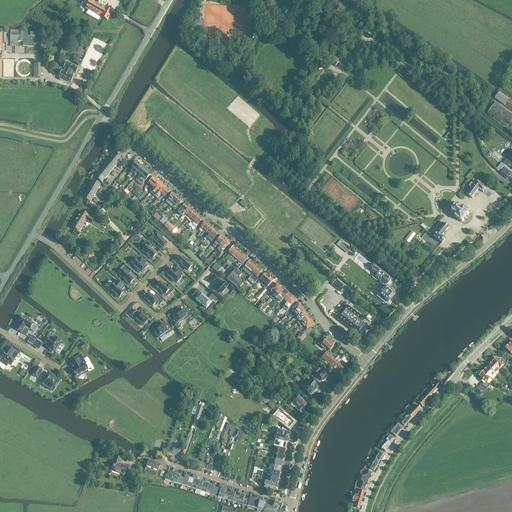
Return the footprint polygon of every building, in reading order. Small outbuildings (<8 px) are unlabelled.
[(112,12),(91,0),(90,0),(85,9),(86,9),(86,8),(107,21),(112,12)] [(203,28),(203,19),(200,18),(199,20),(198,19),(194,22),(194,25),(198,28),(199,27),(199,29),(200,29),(203,28)] [(23,38),(23,30),(10,30),(10,42),(10,43),(11,44),(12,45),(13,45),(15,45),(16,45),(17,44),(17,43),(17,41),(22,42),(22,41),(23,41),(22,46),(33,47),(33,46),(33,45),(34,46),(35,44),(36,44),(37,43),(37,42),(38,41),(37,40),(36,39),(35,39),(35,37),(39,37),(40,34),(31,33),(30,32),(30,31),(29,31),(29,32),(24,32),(23,38)] [(82,58),(85,50),(80,48),(79,50),(63,45),(61,53),(76,58),(77,56),(82,58)] [(338,63),(336,61),(331,56),(330,56),(329,57),(330,57),(328,59),(327,58),(326,59),(327,60),(335,67),(338,63)] [(73,73),(75,74),(78,68),(67,62),(64,68),(66,69),(65,72),(62,71),(59,76),(70,82),(73,77),(72,76),(73,73)] [(495,99),(505,106),(509,99),(500,92),(495,99)] [(508,127),(511,121),(511,114),(496,103),(488,113),(508,127)] [(115,154),(111,158),(118,163),(121,159),(115,154)] [(118,163),(111,158),(108,162),(114,167),(118,163)] [(114,167),(108,162),(105,166),(111,171),(114,167)] [(131,176),(140,165),(137,162),(131,169),(132,170),(129,175),(127,176),(128,177),(128,178),(129,179),(131,176)] [(144,169),(140,165),(131,176),(133,178),(137,174),(138,175),(144,169)] [(111,171),(105,166),(101,170),(108,175),(111,171)] [(507,179),(511,173),(511,171),(510,170),(509,171),(507,170),(506,170),(504,168),(500,173),(507,179)] [(147,172),(144,169),(138,175),(140,177),(136,181),(138,183),(147,172)] [(108,175),(101,170),(98,174),(105,179),(108,175)] [(151,175),(147,172),(138,183),(141,185),(145,181),(151,175)] [(105,179),(98,174),(95,178),(101,183),(105,179)] [(159,182),(158,181),(154,178),(153,178),(148,184),(154,189),(159,182)] [(93,181),(90,185),(98,190),(100,185),(93,181)] [(159,182),(154,189),(152,190),(150,192),(154,196),(163,185),(159,182)] [(475,186),(472,184),(469,187),(472,189),(470,193),(468,191),(466,194),(472,198),(479,190),(483,193),(486,189),(478,182),(475,186)] [(98,190),(90,185),(88,190),(95,194),(98,190)] [(166,188),(163,185),(154,196),(155,197),(157,199),(166,188)] [(170,191),(166,188),(157,199),(159,200),(162,196),(164,198),(170,191)] [(95,194),(88,190),(85,194),(93,199),(95,194)] [(94,200),(93,199),(85,194),(82,199),(90,203),(91,201),(96,203),(97,201),(94,200)] [(166,202),(170,206),(178,198),(173,194),(168,200),(166,202)] [(182,202),(178,198),(170,206),(175,210),(182,202)] [(243,200),(239,204),(245,208),(248,205),(243,200)] [(189,208),(185,204),(178,213),(182,217),(189,208)] [(152,215),(157,209),(152,205),(151,208),(149,207),(147,210),(152,215)] [(463,207),(463,208),(462,209),(458,205),(456,206),(452,210),(452,213),(456,216),(455,217),(462,223),(462,222),(464,219),(467,216),(469,213),(470,213),(463,207)] [(189,218),(194,212),(189,208),(182,217),(181,218),(179,220),(181,222),(183,220),(182,220),(184,217),(186,215),(189,218)] [(81,212),(77,219),(75,223),(74,222),(71,227),(76,229),(75,230),(73,233),(78,236),(80,234),(78,232),(78,231),(79,231),(86,220),(91,224),(93,220),(81,212)] [(198,216),(194,212),(189,218),(192,221),(188,225),(187,224),(186,226),(188,228),(198,216)] [(203,220),(198,216),(188,228),(189,229),(193,225),(192,224),(194,222),(198,225),(203,220)] [(164,225),(168,221),(164,217),(160,222),(164,225)] [(205,232),(210,226),(205,222),(200,228),(204,231),(202,233),(201,232),(199,235),(198,237),(199,238),(205,232)] [(442,227),(433,237),(442,243),(445,239),(441,236),(448,227),(442,222),(440,225),(442,227)] [(207,237),(214,230),(210,226),(205,232),(208,234),(206,236),(207,237)] [(219,234),(214,230),(207,237),(206,239),(206,240),(207,241),(209,239),(212,241),(213,239),(214,239),(219,234)] [(153,240),(163,249),(164,248),(164,249),(166,247),(166,246),(167,244),(162,239),(164,236),(158,231),(154,235),(156,237),(153,240)] [(409,242),(416,234),(412,231),(405,239),(409,242)] [(426,232),(423,238),(430,241),(433,236),(426,232)] [(217,245),(220,247),(226,240),(222,236),(213,246),(215,248),(217,245)] [(230,243),(226,240),(220,247),(222,249),(219,252),(221,254),(230,243)] [(336,245),(347,254),(351,249),(340,240),(336,245)] [(153,247),(147,242),(143,246),(145,248),(142,251),(146,255),(145,256),(148,258),(148,257),(152,260),(152,259),(153,260),(155,258),(154,257),(156,255),(150,250),(153,247)] [(225,259),(227,261),(237,250),(234,247),(228,253),(229,254),(225,259)] [(241,253),(237,250),(227,261),(230,263),(234,258),(235,259),(241,253)] [(244,256),(241,253),(235,259),(232,263),(236,266),(239,262),(244,256)] [(248,259),(244,256),(239,262),(236,266),(239,268),(241,265),(242,265),(248,259)] [(133,267),(140,273),(141,271),(142,272),(143,272),(145,270),(146,267),(144,265),(146,263),(141,258),(140,258),(139,257),(137,259),(136,258),(132,263),(134,265),(133,267)] [(193,269),(196,265),(191,260),(188,262),(183,257),(181,259),(180,258),(178,261),(179,261),(178,262),(188,271),(191,268),(193,269)] [(246,273),(254,264),(250,261),(244,267),(247,270),(245,272),(246,273)] [(390,279),(373,265),(373,264),(370,262),(369,262),(369,263),(368,264),(366,267),(365,268),(367,270),(368,271),(370,270),(370,269),(375,274),(374,275),(380,281),(382,282),(380,284),(382,285),(384,286),(386,284),(390,279)] [(221,268),(216,264),(212,268),(217,273),(221,268)] [(251,274),(257,267),(254,264),(246,273),(249,276),(251,273),(251,274)] [(127,283),(129,285),(130,284),(131,285),(133,283),(132,282),(134,280),(128,275),(130,272),(124,267),(120,272),(122,273),(119,276),(125,281),(124,282),(127,284),(127,283)] [(262,271),(257,267),(251,274),(253,275),(252,276),(251,276),(249,278),(254,282),(257,278),(256,278),(262,271)] [(174,271),(172,269),(170,272),(169,271),(170,270),(169,271),(168,270),(166,272),(167,273),(168,274),(166,276),(173,282),(175,281),(177,283),(181,278),(180,277),(182,275),(181,273),(176,268),(174,271)] [(236,269),(232,274),(226,280),(238,290),(243,284),(238,279),(242,274),(236,269)] [(226,280),(232,274),(229,271),(223,278),(226,280)] [(264,275),(261,279),(260,281),(259,280),(256,285),(259,287),(262,283),(265,286),(266,285),(268,287),(273,281),(268,276),(267,277),(264,275)] [(218,287),(217,288),(216,289),(221,294),(227,287),(215,276),(210,282),(215,286),(216,285),(218,287)] [(121,291),(122,290),(124,287),(118,282),(115,285),(114,285),(112,286),(111,285),(108,288),(112,292),(111,292),(116,297),(117,296),(119,298),(121,296),(122,297),(124,294),(121,291)] [(171,288),(168,285),(165,287),(160,282),(158,284),(157,284),(155,286),(156,287),(156,288),(156,289),(158,291),(159,290),(162,293),(161,293),(163,295),(164,295),(165,295),(167,297),(170,294),(174,290),(171,288)] [(271,298),(280,287),(276,283),(271,290),(270,289),(268,293),(270,296),(271,298)] [(392,293),(394,291),(386,284),(384,286),(382,285),(379,289),(376,293),(378,295),(377,296),(382,301),(386,304),(387,302),(388,303),(388,302),(394,295),(395,295),(394,294),(394,295),(392,293)] [(275,301),(284,290),(280,287),(271,298),(275,301)] [(258,301),(266,291),(263,289),(255,298),(258,301)] [(283,300),(288,294),(284,290),(275,301),(279,305),(283,300)] [(163,301),(156,296),(154,298),(149,294),(147,296),(146,295),(144,297),(145,298),(144,299),(153,306),(155,303),(157,304),(159,303),(160,304),(163,301)] [(208,300),(207,299),(201,294),(199,296),(197,297),(197,298),(196,300),(206,309),(211,303),(213,301),(215,303),(218,300),(212,295),(208,300)] [(292,297),(288,294),(283,300),(285,302),(284,303),(286,305),(292,297)] [(296,301),(292,297),(286,305),(288,306),(288,305),(291,307),(296,301)] [(292,311),(293,313),(301,307),(300,306),(300,305),(300,304),(299,304),(298,303),(294,306),(292,308),(293,310),(292,311)] [(363,337),(367,332),(370,328),(368,327),(370,324),(364,320),(365,319),(347,305),(337,319),(354,332),(353,334),(357,337),(359,334),(363,337)] [(296,317),(304,312),(304,311),(304,310),(303,309),(301,307),(293,313),(296,317)] [(191,315),(186,309),(183,311),(182,310),(176,314),(173,315),(174,316),(173,317),(174,319),(173,319),(175,322),(176,321),(177,323),(178,322),(179,323),(184,319),(185,320),(191,315)] [(148,319),(146,317),(145,318),(140,313),(139,314),(137,313),(137,312),(134,310),(130,315),(132,317),(133,317),(135,318),(135,319),(140,323),(139,324),(142,326),(142,325),(143,326),(145,324),(145,325),(147,323),(147,322),(148,320),(148,319)] [(306,313),(304,312),(296,317),(298,319),(299,318),(301,321),(307,316),(307,315),(307,314),(306,313)] [(32,321),(24,316),(23,318),(22,317),(21,317),(20,317),(19,319),(21,321),(17,326),(18,326),(16,329),(22,333),(26,335),(28,333),(28,332),(29,330),(30,330),(31,330),(32,328),(31,327),(33,324),(31,323),(32,321)] [(308,317),(307,316),(301,321),(302,323),(301,324),(303,326),(310,320),(309,318),(310,318),(309,317),(308,317)] [(312,322),(310,320),(303,326),(304,328),(305,327),(307,329),(314,324),(313,324),(313,323),(312,322)] [(166,335),(172,331),(167,324),(164,326),(163,324),(157,329),(156,328),(154,330),(154,331),(153,331),(155,334),(154,334),(156,337),(157,336),(158,338),(159,338),(160,338),(165,334),(166,335)] [(302,332),(295,339),(297,340),(299,343),(306,336),(304,334),(302,332)] [(46,338),(43,343),(46,345),(45,346),(50,349),(50,350),(49,351),(52,353),(52,352),(53,352),(54,351),(55,352),(61,344),(59,343),(61,341),(60,340),(60,339),(58,338),(57,339),(55,337),(54,339),(51,337),(49,335),(47,338),(46,338)] [(335,344),(331,341),(328,338),(322,344),(322,345),(321,346),(324,349),(326,348),(329,351),(333,347),(332,347),(335,344)] [(7,350),(6,350),(3,355),(1,354),(0,354),(0,356),(0,357),(0,356),(0,357),(1,358),(0,359),(0,362),(6,367),(9,363),(11,365),(15,360),(15,359),(18,354),(15,352),(15,351),(9,347),(7,350)] [(327,353),(322,359),(325,362),(323,364),(326,366),(328,364),(332,368),(330,370),(334,373),(337,376),(339,374),(339,373),(344,368),(349,361),(344,356),(340,360),(339,359),(339,358),(337,356),(337,357),(335,355),(334,356),(331,354),(328,352),(327,353)] [(70,364),(74,371),(75,373),(73,374),(75,379),(84,374),(84,373),(88,370),(85,365),(86,364),(81,355),(74,359),(75,362),(70,364)] [(497,359),(492,363),(500,370),(504,366),(506,368),(509,366),(504,361),(502,364),(497,359)] [(492,363),(488,368),(495,375),(500,370),(492,363)] [(42,371),(37,367),(32,374),(37,378),(42,371)] [(491,379),(495,375),(488,368),(484,372),(491,379)] [(318,369),(311,377),(312,379),(317,383),(319,385),(322,382),(323,382),(323,381),(324,380),(327,377),(320,370),(318,369)] [(491,379),(484,372),(480,377),(487,384),(491,379)] [(48,373),(41,384),(53,391),(60,381),(48,373)] [(305,384),(306,385),(315,393),(317,390),(316,390),(318,387),(310,380),(309,380),(305,384)] [(414,403),(420,409),(443,385),(437,380),(425,393),(427,395),(425,398),(423,396),(418,401),(417,400),(414,403)] [(481,395),(487,388),(482,383),(475,390),(481,395)] [(313,395),(315,393),(306,385),(305,384),(301,389),(302,390),(310,397),(312,394),(313,395)] [(266,387),(257,396),(264,403),(273,394),(266,387)] [(298,397),(296,400),(293,403),(299,408),(297,410),(300,412),(302,410),(307,404),(298,397)] [(195,415),(198,404),(192,402),(189,413),(195,415)] [(409,412),(412,415),(414,417),(420,409),(414,403),(413,405),(410,410),(410,411),(409,412)] [(204,407),(199,405),(194,419),(199,421),(204,407)] [(280,411),(274,417),(289,429),(294,423),(280,411)] [(410,418),(412,415),(409,412),(406,415),(404,414),(403,415),(405,417),(404,418),(405,419),(401,424),(404,427),(411,420),(410,418)] [(218,428),(222,418),(217,416),(213,427),(218,428)] [(390,432),(391,433),(395,437),(396,437),(402,430),(404,427),(399,422),(390,432)] [(226,437),(230,425),(225,423),(221,435),(226,437)] [(291,433),(287,432),(287,430),(284,430),(284,431),(281,430),(282,428),(277,427),(276,429),(275,429),(274,435),(276,435),(290,439),(291,433)] [(389,437),(390,435),(387,434),(385,437),(388,438),(386,441),(387,441),(381,449),(382,449),(385,451),(385,452),(394,440),(393,440),(389,437)] [(288,444),(290,439),(276,435),(275,441),(276,442),(288,444)] [(287,450),(288,444),(276,442),(275,448),(276,448),(287,450)] [(173,449),(180,452),(182,448),(170,443),(167,450),(172,452),(173,449)] [(285,456),(287,450),(276,448),(274,453),(285,456)] [(383,455),(379,453),(379,452),(375,459),(373,462),(369,469),(373,471),(383,455)] [(284,462),(285,456),(274,453),(273,459),(284,462)] [(121,460),(121,459),(115,457),(113,463),(114,463),(113,467),(112,467),(111,470),(111,471),(123,475),(126,467),(120,465),(120,462),(121,460)] [(283,468),(284,462),(273,459),(271,465),(283,468)] [(160,465),(149,460),(144,473),(155,477),(160,465)] [(281,474),(283,468),(271,465),(270,465),(269,471),(270,471),(281,474)] [(172,482),(174,473),(174,471),(176,472),(177,470),(177,469),(174,468),(172,473),(167,471),(164,479),(167,480),(172,482)] [(177,483),(179,475),(180,474),(177,473),(178,470),(177,470),(176,472),(174,471),(174,473),(172,482),(177,483)] [(281,474),(270,471),(269,475),(271,475),(270,477),(280,479),(281,474)] [(361,478),(368,482),(372,474),(368,472),(365,478),(361,477),(361,478)] [(191,488),(194,480),(193,480),(194,478),(196,478),(197,476),(195,475),(194,476),(193,475),(192,479),(189,478),(186,487),(191,488)] [(280,479),(270,477),(268,477),(267,482),(279,485),(280,479)] [(200,495),(204,483),(202,483),(203,481),(205,481),(206,479),(203,478),(201,482),(199,481),(196,490),(195,493),(200,495)] [(368,482),(361,478),(360,480),(363,481),(360,488),(364,490),(368,482)] [(206,493),(208,485),(209,482),(207,481),(208,480),(206,479),(205,481),(203,481),(202,483),(204,483),(200,495),(204,497),(206,493)] [(262,487),(277,491),(279,485),(267,482),(263,481),(262,487)] [(223,499),(227,486),(226,485),(224,490),(222,489),(224,485),(220,484),(218,488),(219,489),(219,491),(217,491),(215,497),(223,499)] [(228,501),(231,488),(228,487),(228,486),(227,486),(223,499),(228,501)] [(237,504),(240,493),(241,491),(239,490),(237,495),(235,495),(232,502),(237,504)] [(511,490),(492,496),(494,502),(511,497),(511,490)] [(363,492),(359,491),(357,496),(354,495),(353,498),(361,501),(363,492)] [(242,505),(246,492),(245,492),(244,494),(243,494),(240,493),(237,504),(242,505)] [(256,495),(256,496),(255,495),(255,496),(254,499),(250,498),(247,507),(257,510),(261,497),(256,495)] [(264,498),(261,497),(257,510),(262,511),(265,503),(263,502),(264,498)] [(359,509),(361,501),(353,498),(352,502),(355,502),(354,508),(359,509)] [(279,511),(282,505),(274,502),(273,506),(272,508),(265,506),(263,511),(264,511),(279,511)]
